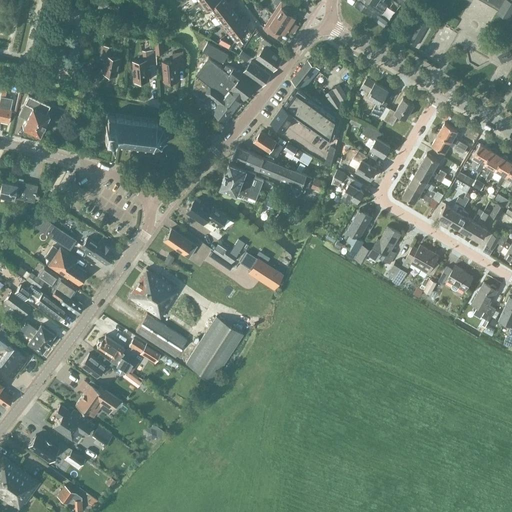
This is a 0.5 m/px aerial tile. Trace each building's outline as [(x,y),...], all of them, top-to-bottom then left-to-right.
[(121,0),(99,0),(98,7),(119,11),(121,0)] [(202,0),(200,2),(206,10),(210,8),(219,0),(202,0)] [(219,0),(210,8),(216,16),(233,3),(230,0),(227,3),(225,0),(219,0)] [(282,0),(276,9),(273,14),(295,29),(298,26),(292,21),(296,16),(293,14),(297,7),(282,0)] [(371,0),(374,2),(371,6),(381,14),(388,3),(383,0),(371,0)] [(511,0),(471,0),(472,0),(471,0),(489,0),(500,6),(497,11),(511,19),(511,16),(511,0)] [(235,6),(233,3),(216,16),(222,24),(236,14),(232,9),(235,6)] [(222,24),(228,32),(245,19),(243,16),(239,19),(236,14),(222,24)] [(293,33),(295,29),(273,14),(270,19),(264,27),(266,30),(277,37),(280,32),(283,34),(287,29),(293,33)] [(431,19),(423,14),(407,41),(416,46),(431,19)] [(248,22),(245,19),(228,32),(235,41),(236,41),(240,37),(243,35),(247,32),(249,31),(244,25),(248,22)] [(263,38),(260,42),(269,48),(272,44),(263,38)] [(164,54),(162,41),(155,41),(155,40),(150,39),(151,51),(143,52),(144,61),(133,62),(135,83),(149,81),(148,66),(154,65),(154,64),(157,63),(156,55),(164,54)] [(203,51),(224,63),(229,55),(208,43),(203,51)] [(103,73),(116,76),(119,60),(109,57),(111,48),(102,46),(99,57),(106,59),(103,73)] [(273,70),(281,59),(265,47),(264,47),(258,56),(257,59),(273,70)] [(242,51),(238,56),(247,62),(251,57),(242,51)] [(184,67),(182,52),(172,53),(173,61),(163,62),(165,82),(177,81),(176,68),(184,67)] [(210,58),(209,59),(204,66),(241,95),(239,97),(242,99),(243,100),(257,83),(242,72),(238,71),(236,69),(226,67),(224,70),(210,58)] [(319,69),(308,60),(291,81),(303,90),(319,69)] [(243,72),(252,78),(262,86),(270,75),(251,61),(243,72)] [(204,66),(196,75),(194,84),(193,92),(196,94),(196,95),(204,101),(208,96),(215,102),(216,108),(213,112),(225,121),(242,99),(239,97),(241,95),(204,66)] [(371,112),(379,117),(388,102),(383,99),(389,89),(375,81),(375,82),(367,77),(359,91),(366,96),(367,95),(377,101),(371,112)] [(340,84),(325,93),(335,108),(349,99),(347,96),(348,96),(347,95),(353,88),(347,83),(343,89),(340,84)] [(296,87),(283,104),(296,113),(294,117),(324,138),(331,143),(333,139),(336,131),(339,121),(336,119),(304,97),(306,94),(296,87)] [(1,95),(0,99),(0,121),(9,123),(12,110),(10,110),(12,98),(7,97),(1,95)] [(23,127),(39,135),(49,116),(41,112),(45,104),(29,96),(19,116),(27,120),(23,127)] [(398,113),(406,118),(414,104),(403,98),(395,111),(390,108),(384,118),(393,123),(398,113)] [(295,114),(284,106),(281,104),(269,120),(283,131),(295,114)] [(107,124),(105,124),(104,133),(105,134),(104,141),(110,142),(110,144),(114,145),(114,143),(119,143),(119,145),(122,146),(122,144),(127,144),(127,146),(130,147),(130,145),(135,146),(135,148),(138,148),(138,146),(143,147),(143,149),(146,149),(146,147),(150,148),(150,150),(152,150),(153,147),(158,145),(160,147),(162,145),(160,143),(163,140),(165,141),(166,140),(164,138),(164,134),(166,133),(166,131),(164,131),(162,127),(164,126),(162,124),(160,126),(155,123),(155,121),(154,121),(153,123),(150,122),(150,120),(147,120),(147,122),(142,121),(142,119),(139,119),(138,121),(134,120),(134,118),(131,118),(131,120),(126,119),(126,117),(123,117),(123,119),(117,118),(117,116),(115,115),(114,117),(108,116),(107,124)] [(352,118),(350,122),(359,127),(361,123),(352,118)] [(445,122),(439,133),(469,151),(471,147),(473,144),(470,142),(468,145),(464,143),(454,137),(458,130),(445,122)] [(381,132),(372,127),(367,124),(363,133),(375,140),(370,147),(384,155),(390,145),(377,137),(381,132)] [(261,131),(254,142),(277,157),(283,146),(278,142),(261,131)] [(439,133),(432,144),(445,151),(449,144),(467,155),(469,151),(439,133)] [(288,143),(284,149),(293,155),(297,148),(288,143)] [(476,169),(481,172),(484,167),(486,163),(484,162),(491,149),(481,143),(474,155),(482,160),(476,169)] [(329,146),(324,163),(330,165),(335,148),(329,146)] [(255,168),(260,157),(236,148),(232,158),(255,168)] [(486,163),(484,167),(490,170),(487,175),(491,178),(496,169),(494,167),(501,155),(498,153),(499,151),(493,148),(492,150),(491,149),(484,162),(486,163)] [(360,150),(353,162),(359,165),(356,170),(371,178),(377,168),(374,166),(367,162),(370,156),(367,154),(360,150)] [(299,159),(308,165),(313,157),(303,152),(299,159)] [(427,152),(421,163),(433,170),(439,159),(427,152)] [(498,182),(502,184),(507,175),(505,174),(511,161),(501,155),(494,167),(496,169),(496,168),(504,173),(498,182)] [(255,168),(279,177),(283,167),(260,157),(255,168)] [(225,170),(224,174),(223,176),(224,177),(220,186),(236,193),(237,190),(248,194),(257,198),(260,188),(264,179),(255,176),(256,175),(245,171),(246,169),(229,163),(226,171),(225,170)] [(421,163),(415,174),(426,181),(430,175),(441,181),(444,177),(438,173),(433,170),(421,163)] [(306,176),(283,167),(279,177),(292,183),(288,191),(298,195),(302,186),(308,188),(311,180),(306,177),(306,176)] [(356,178),(338,168),(334,173),(331,183),(338,187),(339,184),(347,188),(341,198),(350,204),(353,198),(357,201),(358,199),(360,200),(362,196),(362,194),(361,194),(363,190),(353,184),(356,178)] [(441,169),(438,173),(444,177),(447,172),(441,169)] [(415,174),(409,184),(432,198),(434,193),(427,189),(423,187),(426,181),(415,174)] [(467,176),(464,182),(471,186),(474,180),(467,176)] [(442,181),(441,181),(449,186),(451,181),(444,177),(442,181)] [(324,182),(314,179),(311,188),(320,191),(324,182)] [(472,186),(480,191),(484,184),(476,179),(472,186)] [(16,185),(17,184),(2,181),(0,188),(0,195),(13,198),(14,195),(19,196),(19,198),(33,201),(37,185),(22,181),(21,186),(16,185)] [(409,184),(403,195),(414,202),(418,195),(429,202),(432,198),(409,184)] [(273,189),(267,203),(274,206),(280,191),(273,189)] [(432,198),(438,202),(439,202),(442,198),(434,193),(432,198)] [(446,204),(439,216),(449,222),(463,199),(459,196),(452,207),(446,204)] [(463,199),(449,222),(460,228),(467,216),(469,212),(463,209),(468,201),(463,199)] [(187,211),(186,212),(203,223),(202,225),(213,231),(215,228),(216,228),(217,227),(219,228),(228,215),(213,205),(209,211),(194,201),(190,206),(188,207),(186,209),(187,211)] [(497,202),(490,214),(497,218),(504,206),(497,202)] [(467,216),(460,228),(470,234),(484,211),(479,208),(473,219),(467,216)] [(27,220),(30,215),(21,209),(17,214),(27,220)] [(352,243),(349,248),(357,252),(364,241),(359,238),(372,216),(359,209),(346,232),(350,234),(347,240),(352,243)] [(484,211),(470,234),(480,240),(488,228),(482,225),(488,213),(484,211)] [(28,221),(44,232),(50,223),(34,212),(28,221)] [(505,214),(503,217),(509,221),(511,216),(506,213),(505,214)] [(75,240),(50,223),(44,232),(69,249),(75,240)] [(379,257),(390,264),(397,252),(391,249),(400,233),(388,225),(380,239),(378,238),(368,255),(377,260),(379,257)] [(188,258),(196,247),(172,230),(166,237),(165,236),(163,239),(164,240),(164,241),(188,258)] [(493,233),(487,243),(492,247),(498,237),(493,233)] [(500,237),(497,242),(509,248),(505,254),(511,258),(511,244),(506,241),(500,237)] [(4,238),(0,243),(0,245),(4,248),(9,242),(4,238)] [(109,251),(111,250),(102,244),(101,246),(98,243),(97,245),(87,238),(80,248),(105,264),(112,253),(109,251)] [(402,264),(400,267),(407,270),(411,263),(421,269),(420,271),(420,273),(424,275),(426,275),(427,272),(428,273),(429,271),(435,261),(438,255),(420,244),(417,249),(412,246),(402,264)] [(50,261),(47,264),(75,282),(76,280),(79,283),(87,271),(74,263),(78,258),(59,246),(56,251),(52,249),(46,258),(50,261)] [(237,254),(227,247),(221,256),(231,263),(237,254)] [(168,255),(164,262),(163,263),(169,266),(173,258),(168,255)] [(257,258),(251,268),(248,272),(256,277),(257,275),(268,282),(276,269),(257,258)] [(395,260),(388,272),(388,273),(394,277),(400,267),(402,264),(395,260)] [(435,261),(429,271),(433,273),(439,263),(435,261)] [(447,266),(438,280),(445,284),(447,280),(452,283),(451,285),(451,287),(455,289),(457,289),(459,286),(465,290),(472,277),(464,272),(464,270),(455,265),(453,269),(447,266)] [(20,266),(16,271),(23,276),(26,271),(20,266)] [(77,289),(44,266),(37,275),(54,287),(50,293),(51,295),(59,300),(59,301),(77,314),(84,304),(78,300),(77,302),(71,298),(77,289)] [(400,267),(394,277),(392,280),(399,285),(407,271),(400,267)] [(176,289),(146,270),(128,298),(156,316),(154,319),(146,314),(135,332),(175,358),(193,331),(172,317),(170,319),(163,315),(173,298),(171,297),(176,289)] [(31,272),(30,274),(26,279),(39,289),(44,282),(31,272)] [(425,278),(419,287),(424,290),(428,283),(429,281),(429,280),(430,279),(427,277),(426,279),(425,278)] [(484,282),(472,303),(477,307),(474,312),(481,316),(486,318),(482,325),(485,327),(491,316),(495,310),(496,308),(489,304),(497,290),(496,289),(496,288),(496,286),(493,284),(491,285),(490,286),(484,282)] [(424,290),(423,290),(430,294),(434,287),(428,283),(424,290)] [(36,301),(59,320),(66,311),(32,284),(29,288),(39,296),(36,301)] [(21,285),(14,293),(24,301),(30,292),(21,285)] [(4,301),(23,316),(31,306),(11,292),(4,301)] [(511,345),(511,344),(511,295),(511,296),(510,297),(509,296),(499,319),(511,324),(504,342),(511,345)] [(211,382),(242,335),(215,318),(185,365),(211,382)] [(27,321),(21,330),(31,337),(27,342),(42,353),(55,335),(40,324),(37,329),(27,321)] [(11,340),(1,333),(0,331),(0,344),(5,348),(8,344),(11,340)] [(120,353),(124,347),(105,336),(103,340),(101,339),(100,341),(99,340),(96,344),(98,345),(97,347),(115,358),(118,352),(120,353)] [(130,345),(140,352),(145,346),(134,338),(130,345)] [(0,359),(0,365),(1,366),(14,376),(24,362),(27,357),(22,354),(14,348),(8,344),(5,348),(7,350),(0,359)] [(80,364),(97,376),(100,372),(102,373),(103,372),(106,374),(113,363),(103,355),(99,360),(89,352),(80,364)] [(121,356),(116,364),(127,371),(132,363),(121,356)] [(132,375),(128,380),(137,387),(141,382),(132,375)] [(0,401),(6,406),(12,398),(0,389),(0,388),(3,384),(0,382),(0,401)] [(98,389),(87,382),(81,390),(85,392),(76,405),(89,414),(93,417),(106,398),(115,405),(119,399),(100,386),(98,389)] [(94,424),(94,423),(73,409),(71,412),(60,404),(53,413),(59,417),(53,427),(72,440),(73,439),(71,437),(72,436),(77,429),(82,433),(85,435),(94,424)] [(153,423),(150,427),(156,430),(157,436),(160,439),(165,431),(153,423)] [(38,436),(36,435),(29,445),(31,446),(30,448),(49,461),(58,448),(39,435),(38,436)] [(85,458),(72,449),(67,456),(74,460),(72,464),(78,468),(85,458)] [(3,457),(0,461),(0,498),(17,510),(23,502),(25,503),(40,482),(3,457)] [(56,495),(67,503),(76,492),(65,484),(56,495)]
